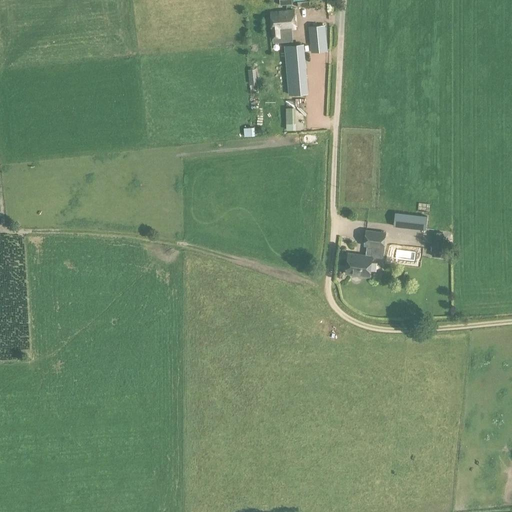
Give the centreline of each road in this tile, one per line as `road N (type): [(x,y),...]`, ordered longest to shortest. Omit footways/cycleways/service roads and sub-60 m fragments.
road 1 (track): [(343,0),(332,305),(362,325),(391,329),(511,321)]
road 2 (track): [(0,229),(178,243),(327,290)]
